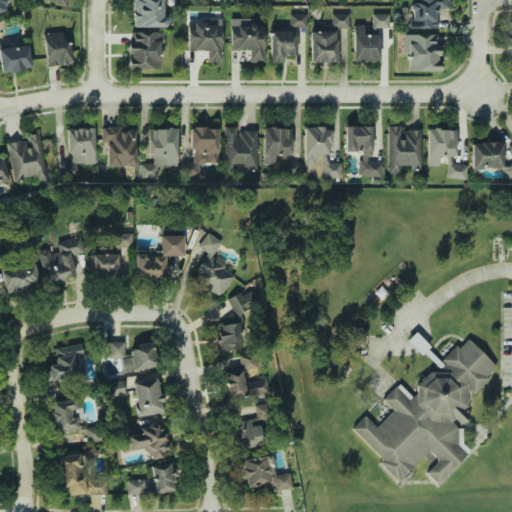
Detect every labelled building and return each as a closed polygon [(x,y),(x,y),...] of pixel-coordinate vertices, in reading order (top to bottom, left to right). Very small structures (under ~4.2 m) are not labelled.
[(162,0),(131,0),(132,27),(166,27),(166,18),(163,19),(162,0)] [(409,0),(410,29),(436,28),(435,10),(447,9),(446,0),(409,0)] [(268,63),(282,63),(282,56),(295,55),(295,28),(306,28),(306,13),(289,14),(289,32),(268,32),(268,63)] [(348,13),(333,14),(333,30),(348,30),(348,13)] [(353,25),(352,61),(379,62),(379,28),(389,28),(389,14),(371,13),(371,25),(353,25)] [(253,19),(229,18),(229,51),(249,51),(249,63),(263,63),(263,25),(253,25),(253,19)] [(221,25),(187,24),(186,51),(206,51),(206,62),(220,63),(221,25)] [(310,63),(336,62),(335,31),(309,31),(310,63)] [(45,66),(70,64),(69,40),(62,40),(61,32),(43,33),(45,66)] [(128,32),(128,69),(162,69),(161,32),(128,32)] [(402,34),(403,53),(407,53),(407,71),(441,70),(440,44),(435,44),(435,34),(402,34)] [(0,71),(30,70),(29,46),(0,47),(0,71)] [(256,130),(236,130),(236,126),(223,127),(223,169),(257,168),(256,130)] [(345,152),(362,152),(362,156),(372,156),(371,126),(344,127),(345,152)] [(420,129),(400,130),(399,126),(385,126),(387,177),(409,176),(409,170),(422,169),(420,129)] [(134,130),(119,130),(119,127),(100,127),(100,142),(106,142),(106,167),(135,166),(134,130)] [(217,163),(217,127),(188,127),(188,150),(192,150),(192,162),(180,162),(180,175),(198,175),(198,163),(217,163)] [(304,165),(322,164),(322,178),(340,178),(340,162),(329,162),(329,127),(303,127),(304,165)] [(66,128),(67,155),(75,155),(76,164),(93,164),(93,128),(66,128)] [(291,155),(290,128),(261,129),(262,165),(274,165),(274,156),(291,155)] [(138,178),(156,178),(156,166),(176,166),(176,129),(147,129),(147,156),(152,156),(152,163),(138,163),(138,178)] [(454,129),(425,130),(427,166),(438,166),(437,156),(455,156),(454,129)] [(6,144),(26,141),(25,134),(39,132),(47,181),(36,183),(35,176),(22,178),(23,181),(13,183),(6,144)] [(470,142),(470,168),(502,168),(502,177),(511,176),(511,158),(502,158),(502,142),(470,142)] [(0,156),(2,156),(9,182),(0,184),(0,156)] [(358,176),(381,177),(381,162),(368,162),(369,157),(358,157),(358,176)] [(445,178),(465,179),(466,165),(446,164),(445,178)] [(233,274),(210,259),(221,242),(206,232),(197,247),(207,253),(190,279),(218,297),(233,274)] [(131,233),(115,233),(114,247),(131,247),(131,233)] [(159,235),(159,255),(134,255),(134,278),(164,278),(164,256),(183,256),(183,235),(159,235)] [(83,254),(80,237),(56,242),(57,251),(50,252),(49,248),(38,251),(44,283),(74,277),(70,256),(83,254)] [(91,254),(90,276),(118,277),(118,255),(91,254)] [(40,287),(35,263),(1,269),(5,294),(40,287)] [(227,298),(233,316),(258,307),(252,290),(240,295),(240,293),(227,298)] [(217,324),(218,350),(239,349),(238,323),(217,324)] [(397,482),(428,451),(435,458),(427,474),(436,484),(466,454),(454,442),(460,430),(460,424),(470,414),(464,408),(471,395),(484,383),(490,371),(494,367),(466,337),(441,362),(433,369),(408,393),(398,383),(381,399),(392,410),(375,427),(364,416),(351,429),(381,460),(379,464),(397,482)] [(152,342),(135,345),(135,349),(124,351),(122,341),(107,343),(109,359),(120,358),(122,372),(155,367),(152,342)] [(53,347),(55,364),(42,366),(44,382),(84,378),(80,344),(53,347)] [(227,397),(266,392),(265,379),(258,380),(255,355),(238,358),(240,370),(223,372),(227,397)] [(138,417),(162,413),(156,374),(131,379),(138,417)] [(52,431),(76,430),(75,400),(51,401),(52,431)] [(267,417),(265,404),(254,405),(256,419),(267,417)] [(252,426),(251,419),(234,421),(238,448),(262,445),(259,425),(252,426)] [(124,454),(151,448),(153,460),(171,456),(164,422),(139,427),(140,433),(121,437),(124,454)] [(87,443),(100,440),(97,425),(84,428),(87,443)] [(97,455),(93,447),(84,452),(87,460),(97,455)] [(106,494),(105,478),(81,478),(81,455),(58,455),(59,487),(67,487),(67,495),(106,494)] [(269,485),(266,457),(239,460),(243,488),(269,485)] [(126,480),(126,493),(172,492),(171,465),(149,465),(150,479),(126,480)] [(274,490),(291,488),(289,473),(272,475),(274,490)]
